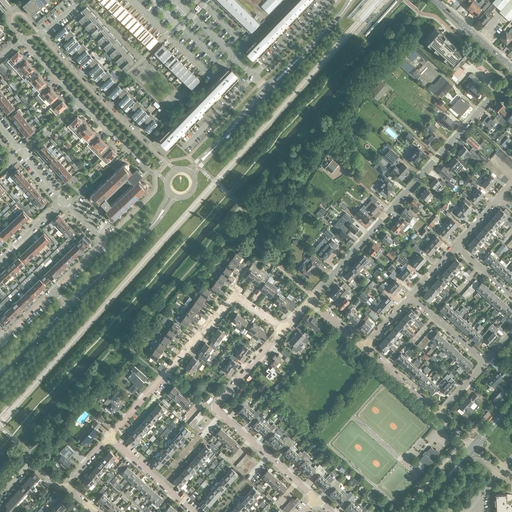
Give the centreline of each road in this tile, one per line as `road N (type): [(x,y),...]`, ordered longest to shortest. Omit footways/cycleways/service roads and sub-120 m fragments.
road 1 (residential): [(309,300),(499,90)]
road 2 (residential): [(175,170),(40,34)]
road 3 (residential): [(108,436),(235,296)]
road 4 (secondary): [(68,306),(172,194)]
road 5 (residential): [(132,0),(212,77),(233,56)]
road 6 (residential): [(64,200),(103,242),(53,291)]
road 7 (secondary): [(268,89),(351,0)]
